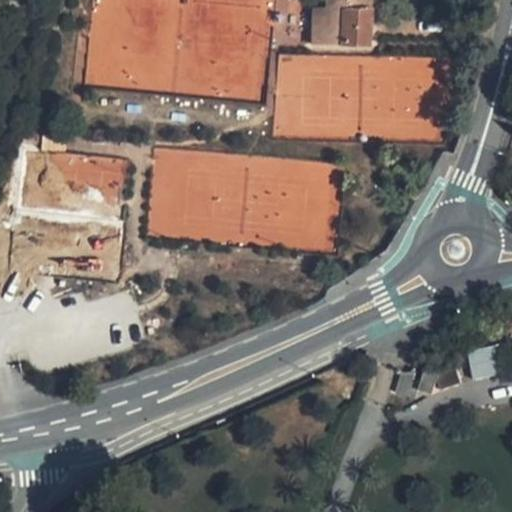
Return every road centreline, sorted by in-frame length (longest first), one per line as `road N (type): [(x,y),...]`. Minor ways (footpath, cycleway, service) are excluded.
road 1 (unclassified): [(66,427),(144,405),(390,296),(429,264)]
road 2 (unclassified): [(461,220),(511,38)]
